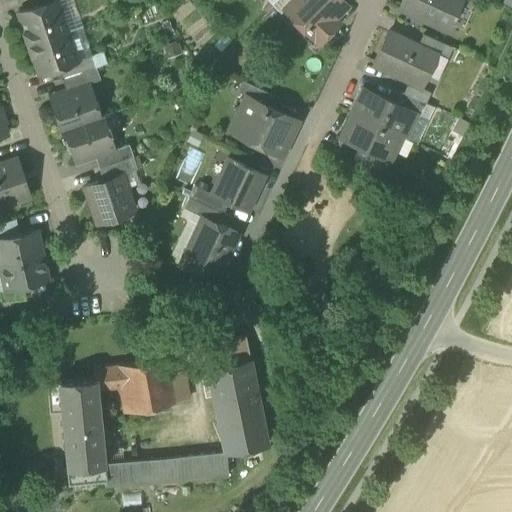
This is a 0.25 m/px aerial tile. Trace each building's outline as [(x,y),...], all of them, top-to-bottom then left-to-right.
[(23,32),(27,45),(66,31),(56,1),(55,0),(37,7),(18,13),(18,14),(24,32),(23,32)] [(59,0),(56,1),(66,31),(82,26),(72,0),(59,0)] [(272,6),(280,14),(285,10),(288,7),(294,0),(277,0),(275,2),(272,6)] [(295,20),(319,44),(338,25),(332,20),(348,4),(343,0),(294,0),(288,7),(298,17),(295,20)] [(402,0),(399,9),(446,31),(460,0),(402,0)] [(285,10),(295,20),(298,17),(288,7),(285,10)] [(92,55),(82,26),(66,31),(76,61),(92,55)] [(76,61),(66,31),(27,45),(31,57),(32,57),(39,75),(58,68),(76,62),(76,61)] [(372,65),(420,87),(426,74),(436,53),(417,45),(388,31),(372,65)] [(417,45),(436,53),(447,59),(452,48),(422,33),(417,45)] [(180,54),(175,41),(163,45),(167,58),(180,54)] [(92,55),(96,68),(108,64),(103,51),(92,55)] [(437,80),(447,59),(436,53),(426,74),(437,80)] [(58,68),(62,79),(96,68),(92,55),(76,61),(76,62),(58,68)] [(100,80),(96,68),(62,79),(66,91),(89,83),(89,84),(100,80)] [(246,95),(268,106),(273,95),(242,80),(236,91),(246,96),(246,95)] [(58,132),(61,131),(92,120),(88,107),(92,106),(95,100),(89,84),(89,83),(66,91),(54,95),(56,101),(51,102),(56,115),(53,116),(58,132)] [(362,87),(350,113),(401,137),(412,113),(413,111),(395,102),(362,87)] [(412,113),(420,116),(425,103),(400,92),(395,102),(413,111),(412,113)] [(240,137),(281,156),(298,120),(268,106),(246,95),(246,96),(237,113),(248,119),(240,137)] [(92,120),(100,117),(95,100),(92,106),(88,107),(92,120)] [(420,116),(426,124),(433,107),(425,103),(420,116)] [(229,132),(240,137),(248,119),(237,113),(229,132)] [(394,152),(401,137),(350,113),(338,139),(367,152),(389,163),(394,152)] [(420,116),(412,113),(401,137),(408,140),(418,140),(426,124),(420,116)] [(100,117),(92,120),(61,131),(66,146),(69,145),(75,164),(95,157),(115,150),(114,150),(109,133),(104,131),(100,119),(103,117),(103,116),(100,117)] [(204,136),(192,130),(185,142),(197,148),(204,136)] [(408,140),(401,137),(394,152),(405,157),(412,142),(408,140)] [(99,169),(132,157),(133,157),(128,145),(114,150),(115,150),(95,157),(99,169)] [(193,173),(201,152),(190,148),(182,169),(193,173)] [(362,163),(384,173),(389,163),(367,152),(362,163)] [(136,169),(132,157),(99,169),(103,180),(121,174),(135,170),(136,169)] [(0,206),(5,205),(11,208),(15,206),(18,200),(29,197),(25,184),(26,184),(21,170),(20,171),(16,158),(0,163),(0,206)] [(228,159),(218,180),(220,181),(230,160),(228,159)] [(228,202),(247,210),(263,175),(230,160),(220,181),(218,180),(211,194),(228,202)] [(121,174),(126,189),(140,184),(135,170),(121,174)] [(84,187),(97,224),(131,212),(124,189),(126,189),(121,174),(103,180),(84,187)] [(194,185),(188,197),(223,213),(228,202),(211,194),(194,185)] [(218,224),(223,213),(188,197),(183,207),(202,216),(218,224)] [(202,216),(183,207),(179,216),(187,219),(170,254),(182,260),(190,241),(202,216)] [(182,266),(215,281),(237,233),(218,224),(202,216),(190,241),(193,242),(182,266)] [(0,224),(0,237),(18,233),(15,219),(0,224)] [(0,264),(42,255),(36,229),(36,230),(18,233),(0,237),(0,264)] [(179,265),(182,266),(193,242),(190,241),(182,260),(179,265)] [(47,280),(42,255),(0,264),(0,268),(4,289),(5,290),(22,286),(34,283),(47,280)] [(0,289),(0,298),(1,302),(25,300),(22,286),(5,290),(4,289),(0,289)] [(203,344),(207,367),(250,359),(245,335),(203,344)] [(168,359),(116,365),(119,388),(123,414),(177,403),(176,399),(171,375),(168,359)] [(225,452),(225,454),(227,454),(268,445),(250,359),(207,367),(225,452)] [(97,391),(119,388),(116,365),(93,368),(94,379),(95,379),(97,391)] [(171,375),(176,399),(188,396),(184,372),(171,375)] [(59,382),(67,469),(95,467),(103,466),(103,465),(97,391),(95,379),(94,379),(59,382)] [(179,457),(181,481),(228,476),(227,454),(225,454),(225,452),(179,457)] [(103,466),(105,487),(181,481),(179,457),(103,465),(103,466)] [(97,480),(95,467),(67,469),(69,482),(97,480)]
